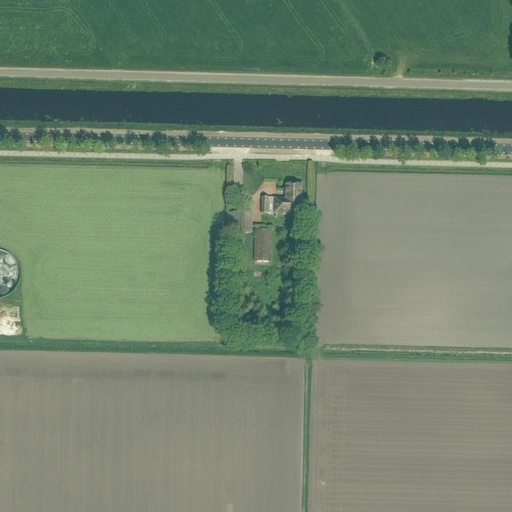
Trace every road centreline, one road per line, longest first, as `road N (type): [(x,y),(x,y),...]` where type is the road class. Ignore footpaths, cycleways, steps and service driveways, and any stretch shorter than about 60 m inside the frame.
road 1 (unclassified): [(511,86),(0,73)]
road 2 (tertiary): [(511,150),(0,138)]
